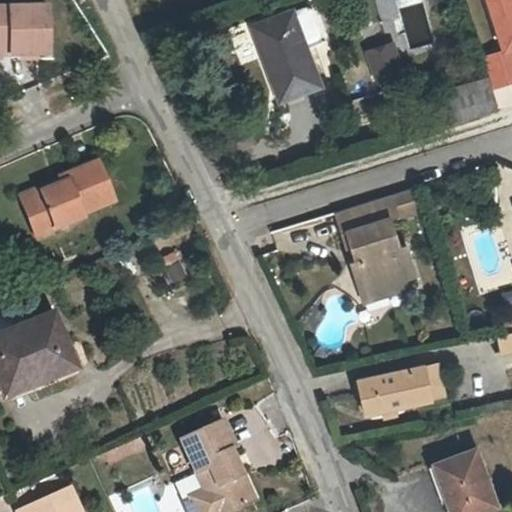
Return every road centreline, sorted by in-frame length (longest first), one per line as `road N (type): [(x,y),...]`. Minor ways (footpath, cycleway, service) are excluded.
road 1 (residential): [(149,91),(271,333),(342,511)]
road 2 (residential): [(0,151),(149,91)]
